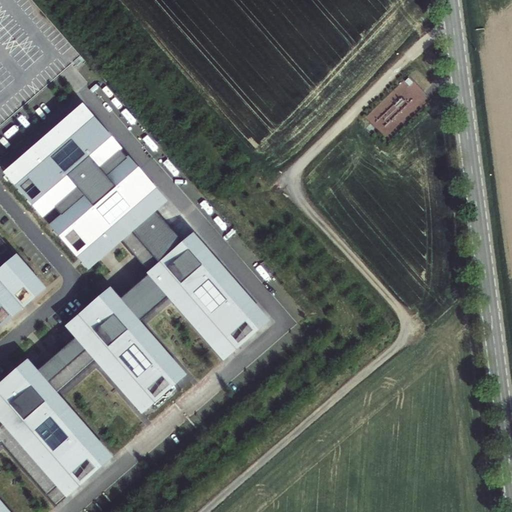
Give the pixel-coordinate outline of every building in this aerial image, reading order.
[(80,57),(30,0),(0,0),(0,126),(57,77),(65,70),(80,57)] [(397,103),(396,129),(407,129),(407,111),(425,111),(425,92),(412,92),(411,103),(397,103)] [(164,203),(83,110),(8,176),(33,209),(44,200),(61,219),(50,228),(77,260),(88,250),(93,256),(97,261),(118,243),(147,276),(133,288),(118,302),(108,311),(99,300),(56,338),(65,348),(50,361),(36,374),(26,383),(17,372),(0,387),(0,511),(8,511),(0,501),(0,443),(1,442),(45,495),(57,484),(67,495),(111,458),(57,395),(68,385),(97,361),(142,413),(185,376),(140,323),(170,297),(215,349),(225,340),(235,351),(269,322),(194,237),(184,245),(155,211),(164,203)] [(61,219),(44,200),(33,209),(50,228),(61,219)] [(93,256),(88,250),(77,260),(81,265),(87,271),(97,261),(93,256)] [(45,289),(16,256),(0,270),(0,327),(0,328),(45,289)] [(109,292),(99,300),(108,311),(118,302),(109,292)] [(225,340),(215,349),(224,360),(235,351),(225,340)] [(27,364),(17,372),(26,383),(36,374),(27,364)] [(67,495),(57,484),(45,495),(54,506),(67,495)]
